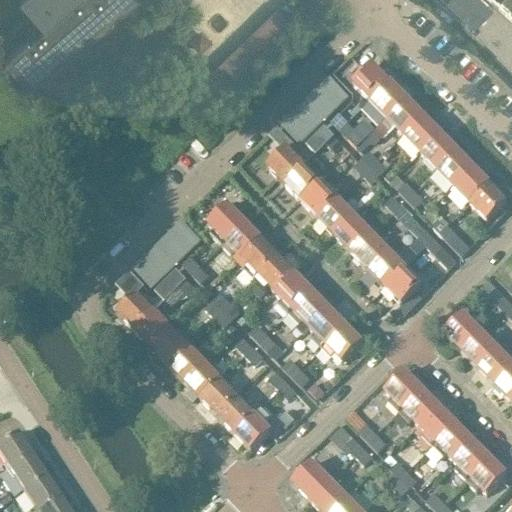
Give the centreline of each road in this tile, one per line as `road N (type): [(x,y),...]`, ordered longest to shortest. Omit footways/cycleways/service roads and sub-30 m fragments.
road 1 (residential): [(252,494),(85,315),(90,289),(373,10)]
road 2 (unknown): [(223,158),(407,344)]
road 3 (residential): [(252,494),(407,344)]
road 4 (residential): [(511,143),(373,10)]
road 5 (residential): [(407,344),(511,234)]
road 6 (residential): [(96,511),(12,393)]
road 7 (residential): [(511,440),(407,344)]
